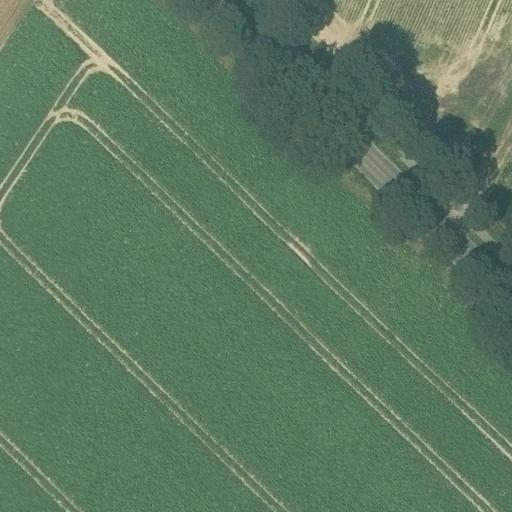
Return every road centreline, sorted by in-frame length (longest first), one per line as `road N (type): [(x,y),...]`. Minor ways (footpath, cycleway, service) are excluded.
road 1 (secondary): [(511,299),(202,0)]
road 2 (track): [(438,226),(511,111)]
